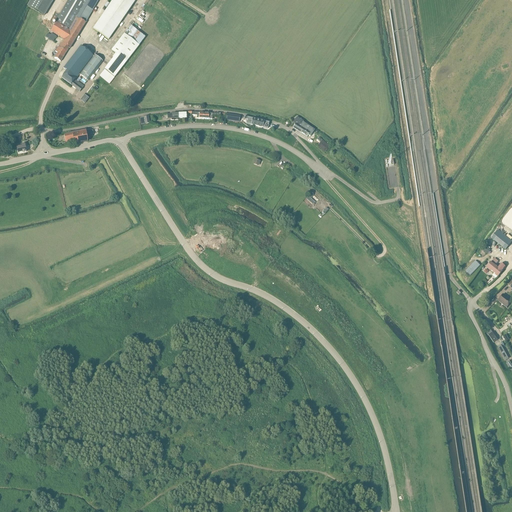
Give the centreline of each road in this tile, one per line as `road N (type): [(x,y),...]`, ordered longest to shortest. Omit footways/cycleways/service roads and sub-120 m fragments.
road 1 (tertiary): [(118,143),(194,259),(224,282),(270,299),(346,371),(374,421),(395,511)]
road 2 (unclassified): [(318,167),(289,130),(242,114),(174,111),(41,130)]
road 3 (track): [(428,289),(385,0)]
road 4 (unclassified): [(318,167),(273,140),(223,127),(160,130),(118,143)]
road 5 (track): [(326,475),(233,464),(137,511)]
road 6 (track): [(373,264),(387,251),(318,167)]
